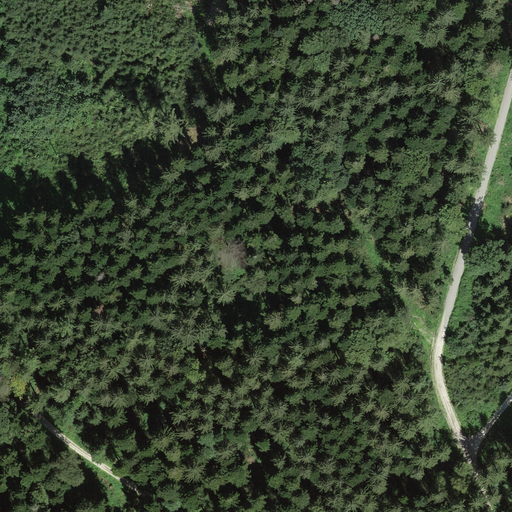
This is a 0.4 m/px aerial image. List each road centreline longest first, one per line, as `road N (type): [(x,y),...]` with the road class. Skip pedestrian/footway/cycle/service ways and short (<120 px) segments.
road 1 (track): [(490,511),(431,355),(511,63)]
road 2 (track): [(174,511),(46,426),(0,361)]
